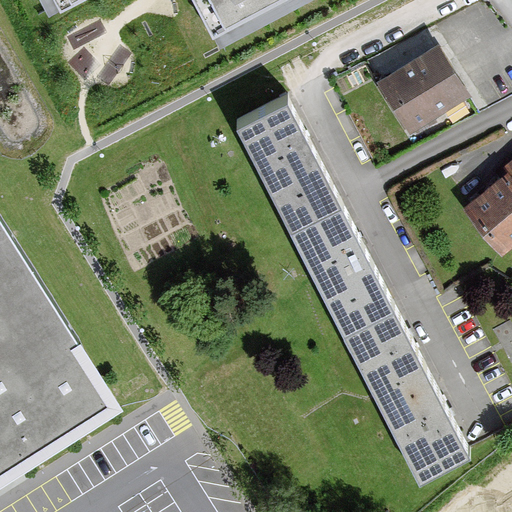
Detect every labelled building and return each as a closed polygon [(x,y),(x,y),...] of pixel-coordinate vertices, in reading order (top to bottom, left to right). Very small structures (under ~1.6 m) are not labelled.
[(290,0),(195,0),(215,38),(290,0)] [(488,86),(453,38),(397,79),(431,126),(488,86)] [(471,442),(287,88),(236,114),(420,468),(471,442)] [(511,152),(492,169),(494,172),(450,208),(489,256),(511,237),(511,152)] [(0,474),(8,470),(106,409),(0,236),(0,474)] [(511,472),(498,481),(511,502),(511,472)]
